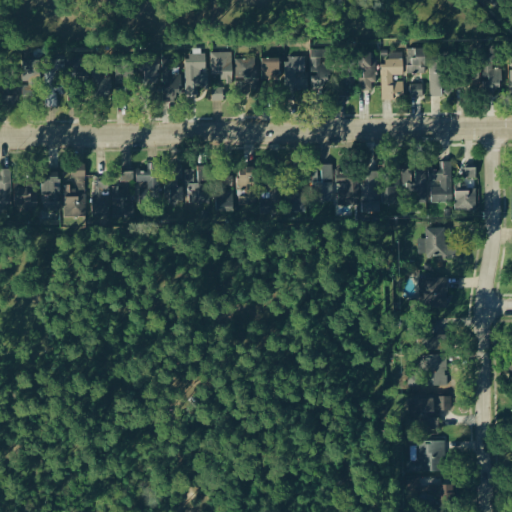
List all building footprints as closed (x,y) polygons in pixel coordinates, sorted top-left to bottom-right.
[(406,50),(406,75),(423,75),(423,51),(406,50)] [(333,52),(316,51),(314,91),(332,91),(333,52)] [(231,83),(231,54),(212,54),(212,83),(231,83)] [(429,98),(440,98),(440,54),(429,54),(429,98)] [(374,55),(357,55),(357,91),(374,91),(374,55)] [(185,57),(185,90),(205,90),(205,57),(185,57)] [(234,60),(234,86),(256,86),(256,60),(234,60)] [(402,60),(380,60),(380,100),(402,100),(402,60)] [(39,63),(20,63),(20,105),(39,105),(39,63)] [(262,63),(262,89),(278,89),(278,63),(262,63)] [(295,65),(294,92),(306,93),(306,91),(327,91),(328,66),(295,65)] [(178,100),(178,66),(157,66),(157,100),(178,100)] [(479,66),(459,66),(459,91),(479,91),(479,66)] [(132,92),(132,67),(114,67),(114,92),(132,92)] [(432,99),(447,99),(448,68),(433,67),(432,99)] [(486,98),(508,92),(504,72),(481,78),(486,98)] [(106,97),(106,76),(92,76),(92,97),(106,97)] [(0,109),(8,111),(15,80),(3,77),(0,90),(0,109)] [(421,86),(409,86),(409,98),(421,98),(421,86)] [(438,171),(428,171),(428,191),(450,191),(450,163),(438,163),(438,171)] [(160,191),(161,166),(147,165),(147,174),(136,173),(135,190),(160,191)] [(64,185),(64,219),(84,219),(84,166),(71,166),(71,185),(64,185)] [(180,168),(180,173),(166,172),(164,205),(208,207),(210,170),(180,168)] [(0,206),(7,207),(9,170),(0,169),(0,206)] [(236,202),(254,202),(254,169),(236,169),(236,202)] [(475,170),(457,170),(457,213),(475,213),(475,170)] [(399,171),(382,171),(382,207),(399,207),(399,171)] [(132,214),(132,173),(116,173),(116,214),(132,214)] [(280,202),(280,173),(265,173),(265,202),(280,202)] [(59,213),(59,177),(42,177),(42,213),(59,213)] [(231,213),(231,177),(215,177),(215,213),(231,213)] [(310,182),(310,203),(353,203),(352,181),(310,182)] [(108,182),(92,182),(92,219),(108,219),(108,182)] [(298,213),(298,193),(292,193),(292,182),(283,182),(283,213),(298,213)] [(32,213),(32,190),(12,190),(12,213),(32,213)] [(424,229),(424,256),(443,256),(443,229),(424,229)] [(426,279),(425,304),(444,305),(445,280),(426,279)] [(423,336),(425,348),(437,346),(435,334),(423,336)] [(424,369),(437,377),(445,363),(431,355),(424,369)] [(411,435),(436,434),(435,400),(410,401),(411,435)] [(416,473),(444,473),(444,443),(416,443),(416,473)] [(452,509),(452,486),(430,486),(430,509),(452,509)]
